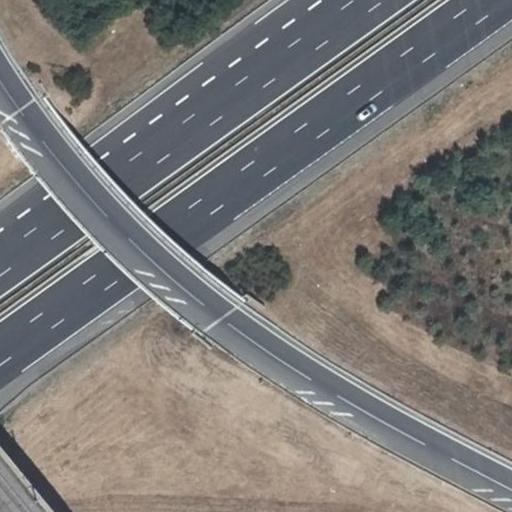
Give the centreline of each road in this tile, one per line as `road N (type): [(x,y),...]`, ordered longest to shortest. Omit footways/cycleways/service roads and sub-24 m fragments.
road 1 (motorway): [(0,68),(20,105),(119,220),(222,311),(511,482)]
road 2 (motorway): [(0,351),(488,0)]
road 3 (motorway): [(361,0),(0,257)]
